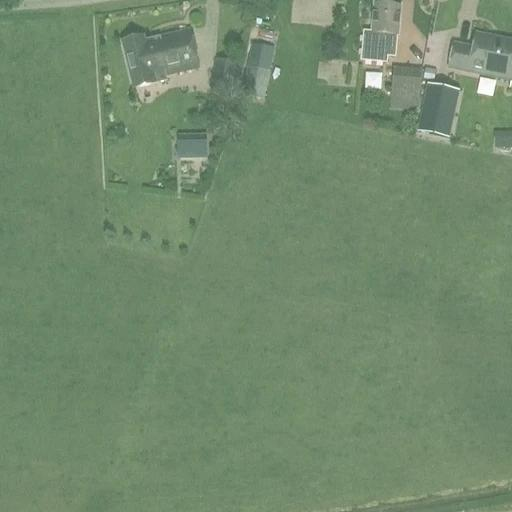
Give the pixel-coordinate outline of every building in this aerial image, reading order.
[(399,37),(401,7),(375,5),(372,33),(364,33),(362,62),(387,64),(388,57),(396,58),(397,37),(399,37)] [(145,43),(144,38),(122,43),(133,90),(166,82),(165,77),(199,69),(190,32),(145,43)] [(511,78),(511,43),(476,36),(473,51),(453,47),(450,67),(511,78)] [(241,67),(219,61),(211,92),(233,98),(241,67)] [(265,62),(265,90),(281,91),(281,62),(265,62)] [(391,102),(420,105),(423,71),(394,68),(391,102)] [(436,72),(426,70),(423,80),(434,82),(436,72)] [(449,140),(459,93),(428,86),(418,133),(449,140)]
